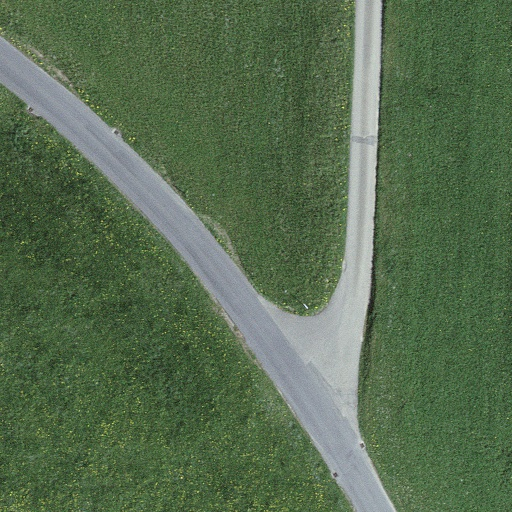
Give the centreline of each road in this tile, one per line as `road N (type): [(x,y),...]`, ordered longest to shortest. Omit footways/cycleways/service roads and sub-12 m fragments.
road 1 (unclassified): [(367,511),(316,415),(185,253),(73,129),(0,69)]
road 2 (track): [(316,415),(346,313),(367,0)]
